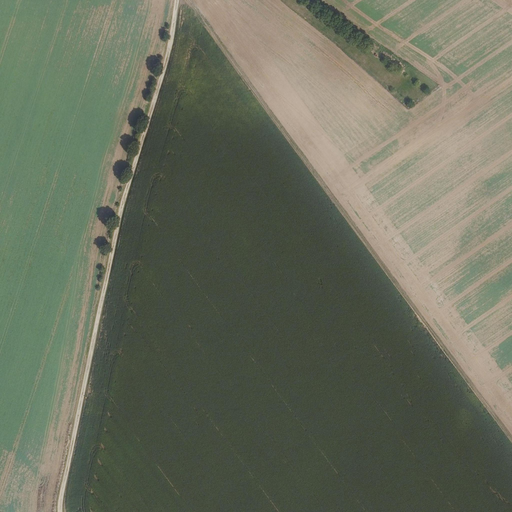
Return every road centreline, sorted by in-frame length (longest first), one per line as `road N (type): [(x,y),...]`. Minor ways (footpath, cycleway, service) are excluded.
road 1 (track): [(189,0),(511,437)]
road 2 (track): [(182,0),(59,511)]
